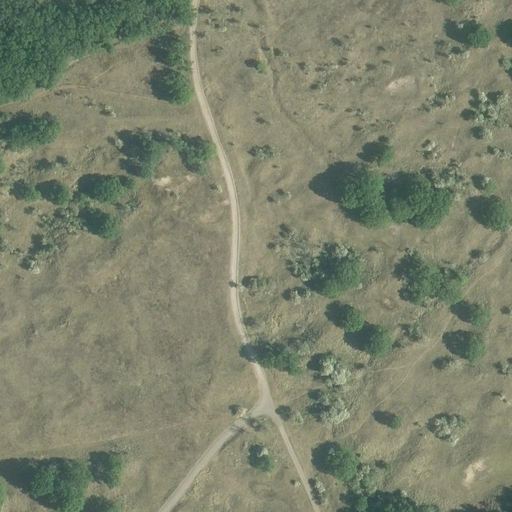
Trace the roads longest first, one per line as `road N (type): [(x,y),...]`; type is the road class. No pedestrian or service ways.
road 1 (track): [(267,405),(234,300),(235,209),(192,58),(195,0)]
road 2 (track): [(163,511),(223,438),(267,405)]
